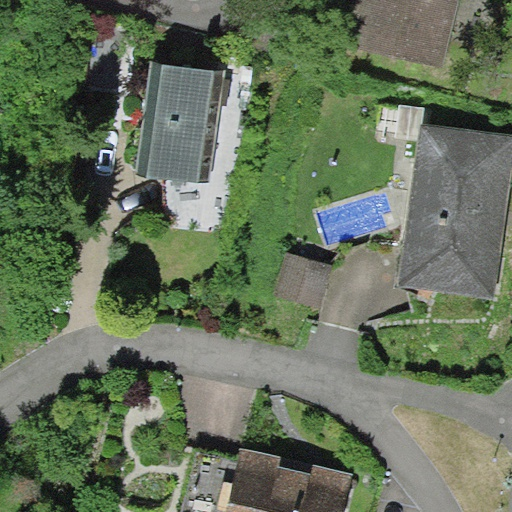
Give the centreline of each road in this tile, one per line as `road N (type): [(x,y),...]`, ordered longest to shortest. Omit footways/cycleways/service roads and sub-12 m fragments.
road 1 (residential): [(335,380),(100,345),(0,401)]
road 2 (residential): [(511,427),(335,380)]
road 3 (residential): [(438,511),(418,468),(335,380)]
